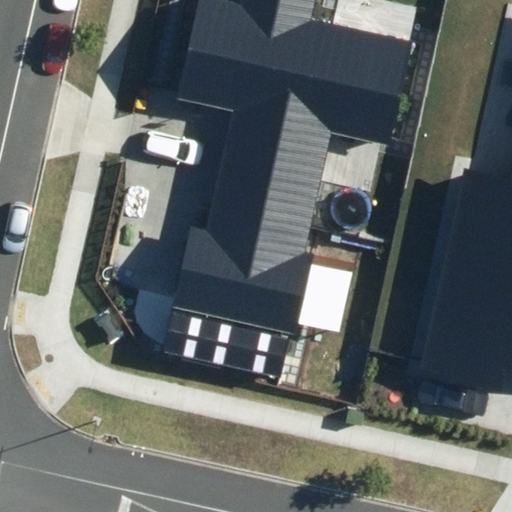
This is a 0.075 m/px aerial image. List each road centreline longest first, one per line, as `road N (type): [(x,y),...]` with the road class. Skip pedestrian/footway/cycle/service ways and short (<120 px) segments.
road 1 (residential): [(0,453),(261,511)]
road 2 (residential): [(34,0),(0,156)]
